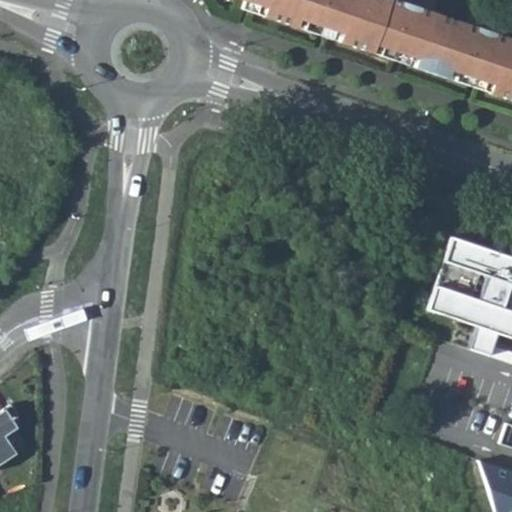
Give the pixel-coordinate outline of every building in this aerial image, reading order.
[(511,43),(507,42),(502,55),(460,39),(465,27),(433,16),(429,31),(386,15),(391,1),(388,0),(354,0),(353,5),(339,0),(248,0),(270,8),(267,16),(296,26),(300,17),(321,25),(344,33),(341,42),(372,53),(376,44),(394,50),(418,59),(415,69),(446,80),(450,69),(472,77),(493,85),(490,94),(511,101),(511,43)] [(391,0),(391,1),(386,15),(429,31),(433,16),(437,3),(427,0),(391,0)] [(465,27),(460,39),(502,55),(507,42),(511,29),(511,26),(471,12),(465,27)] [(321,25),(300,17),(296,26),(318,34),(321,25)] [(394,50),(376,44),(372,53),(390,60),(394,50)] [(472,77),(450,69),(446,80),(468,87),(472,77)] [(511,255),(447,234),(423,305),(511,334),(511,255)] [(0,460),(17,452),(6,432),(18,426),(7,407),(0,410),(0,460)] [(511,445),(511,422),(502,419),(495,439),(511,445)]
